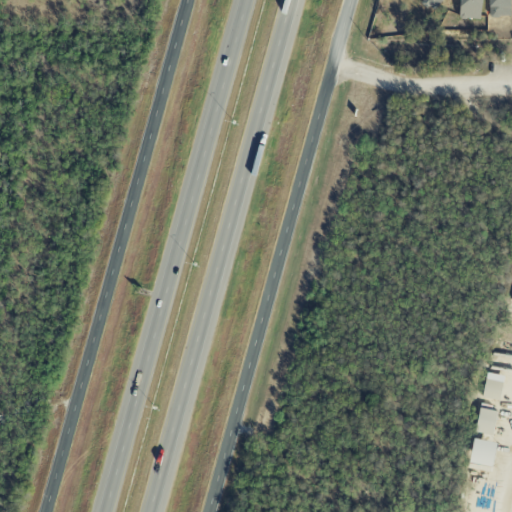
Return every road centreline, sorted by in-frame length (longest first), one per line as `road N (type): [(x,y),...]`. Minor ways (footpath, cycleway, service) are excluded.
road 1 (secondary): [(190,0),(48,511),(291,225),(354,0)]
road 2 (motorway): [(242,0),(98,511)]
road 3 (motorway): [(147,511),(290,0)]
